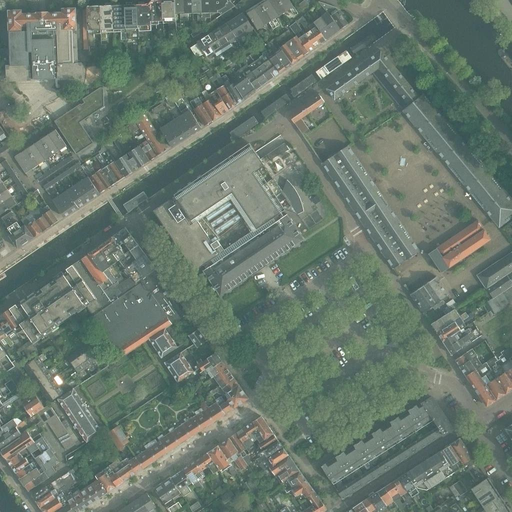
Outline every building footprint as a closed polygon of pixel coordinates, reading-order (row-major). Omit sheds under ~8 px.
[(152,0),(150,3),(150,4),(151,22),(156,22),(157,37),(160,37),(161,46),(164,44),(164,22),(163,21),(162,0),(153,1),(152,0)] [(174,0),(167,0),(162,0),(163,21),(164,22),(169,21),(169,33),(173,33),(173,39),(177,37),(176,22),(174,0)] [(183,0),(174,0),(176,22),(180,22),(180,26),(184,26),(184,21),(183,0)] [(189,21),(188,14),(193,14),(192,0),(183,0),(184,21),(189,21)] [(201,0),(192,0),(193,14),(198,14),(198,21),(202,21),(201,0)] [(210,13),(209,0),(201,0),(202,21),(206,21),(206,14),(210,13)] [(219,13),(221,16),(226,13),(231,9),(235,7),(230,2),(228,2),(227,0),(209,0),(210,13),(210,14),(219,13)] [(242,0),(235,7),(237,10),(248,0),(242,0)] [(247,13),(247,14),(258,31),(258,30),(269,23),(273,30),(279,26),(275,19),(290,10),(294,16),(298,14),(288,0),(268,0),(262,4),(261,4),(261,5),(248,13),(247,13)] [(306,0),(304,0),(298,5),(302,10),(309,5),(309,3),(306,0)] [(338,11),(336,8),(335,7),(319,2),(319,3),(322,6),(327,13),(341,30),(348,25),(338,11)] [(127,3),(126,5),(125,5),(126,29),(127,41),(139,40),(139,32),(139,26),(138,5),(132,5),(131,3),(127,3)] [(139,4),(139,5),(138,5),(139,26),(139,32),(152,32),(151,22),(150,4),(145,5),(145,4),(143,3),(140,3),(139,4)] [(94,6),(94,7),(88,7),(89,56),(95,56),(94,35),(101,34),(101,30),(100,6),(99,6),(98,4),(95,4),(94,6)] [(106,30),(114,30),(113,6),(112,6),(112,5),(110,4),(107,4),(106,6),(100,6),(101,30),(101,34),(102,41),(106,41),(107,41),(107,33),(106,33),(106,30)] [(114,5),(114,6),(113,6),(114,30),(121,30),(122,32),(121,32),(121,41),(127,41),(126,29),(125,5),(120,6),(120,5),(119,4),(115,4),(114,5)] [(40,13),(37,13),(37,14),(22,15),(22,11),(9,11),(10,23),(10,26),(10,28),(10,32),(11,49),(0,49),(0,67),(8,67),(8,81),(31,80),(31,79),(34,79),(34,80),(56,79),(59,78),(59,79),(82,78),(82,64),(78,64),(77,30),(77,21),(76,21),(76,9),(63,9),(64,13),(48,14),(48,13),(45,13),(45,14),(40,15),(40,13)] [(243,13),(235,18),(245,34),(253,29),(243,13)] [(327,13),(321,18),(333,35),(341,30),(327,13)] [(235,18),(228,23),(238,39),(245,34),(235,18)] [(321,18),(314,23),(326,40),(333,35),(321,18)] [(299,33),(302,31),(296,22),(290,27),(293,31),(297,36),(296,36),(308,53),(315,48),(305,34),(301,37),(299,33)] [(228,23),(220,28),(230,44),(238,39),(228,23)] [(308,27),(320,44),(326,40),(314,23),(308,27)] [(308,33),(305,34),(315,48),(320,44),(308,27),(306,24),(303,27),(308,33)] [(220,28),(213,33),(225,52),(232,47),(230,44),(220,28)] [(288,30),(282,35),(284,39),(291,34),(288,30)] [(213,33),(205,38),(215,54),(217,57),(225,52),(213,33)] [(372,35),(348,51),(352,57),(376,40),(372,35)] [(296,36),(287,43),(299,59),(308,53),(296,36)] [(205,38),(197,43),(198,44),(205,55),(207,59),(215,54),(205,38)] [(292,64),(281,49),(278,52),(271,42),(269,44),(272,49),(275,54),(286,68),(292,64)] [(287,43),(280,48),(281,49),(292,64),(299,59),(287,43)] [(205,55),(198,44),(191,48),(196,57),(205,55)] [(399,46),(393,51),(399,59),(405,55),(399,46)] [(260,50),(263,55),(260,57),(274,78),(280,73),(269,58),(268,55),(264,47),(260,50)] [(380,51),(327,90),(328,91),(335,101),(374,73),(404,110),(419,98),(386,57),(382,52),(381,51),(380,51)] [(349,59),(345,52),(336,58),(340,65),(349,59)] [(275,54),(269,58),(280,73),(286,68),(275,54)] [(140,55),(127,56),(127,64),(130,64),(140,59),(140,56),(140,55)] [(260,57),(260,58),(254,62),(268,82),(274,78),(260,57)] [(322,68),(314,73),(318,80),(326,75),(340,65),(336,58),(322,68)] [(254,62),(249,66),(262,87),(268,82),(254,62)] [(247,65),(241,69),(256,91),(262,87),(249,66),(248,67),(247,65)] [(182,69),(171,76),(174,80),(184,73),(182,69)] [(241,69),(235,73),(238,77),(250,95),(256,91),(241,69)] [(288,90),(290,94),(288,95),(291,99),(314,83),(309,75),(288,90)] [(221,85),(222,87),(217,89),(230,110),(238,105),(221,79),(221,78),(220,76),(216,79),(219,84),(221,85)] [(231,86),(228,81),(229,80),(226,76),(221,78),(221,79),(238,105),(244,100),(234,84),(231,86)] [(235,83),(234,84),(244,100),(250,95),(238,77),(234,80),(235,83)] [(58,127),(77,155),(94,143),(80,123),(104,107),(103,90),(103,89),(102,88),(101,88),(101,87),(100,87),(100,88),(99,88),(82,100),(84,103),(81,105),(81,104),(55,122),(58,127)] [(210,97),(209,95),(206,90),(202,93),(207,101),(202,104),(202,105),(213,121),(222,116),(211,99),(209,97),(210,97)] [(211,99),(222,116),(229,111),(216,90),(209,95),(210,97),(209,97),(211,99)] [(284,95),(258,113),(263,119),(288,101),(284,95)] [(289,116),(294,124),(325,103),(319,95),(289,116)] [(404,110),(402,111),(403,112),(402,112),(498,228),(499,228),(511,217),(511,201),(493,178),(459,138),(423,95),(419,98),(404,110)] [(202,104),(198,98),(190,102),(194,110),(205,127),(213,121),(202,105),(202,104)] [(190,111),(183,116),(194,134),(201,129),(190,111)] [(167,150),(158,137),(159,137),(143,112),(134,118),(141,128),(158,156),(167,150)] [(183,116),(175,120),(187,138),(194,134),(183,116)] [(253,116),(229,133),(234,140),(258,123),(253,116)] [(125,124),(131,134),(141,128),(134,118),(125,124)] [(175,120),(168,125),(179,143),(187,138),(175,120)] [(168,125),(160,130),(172,148),(179,143),(168,125)] [(56,130),(49,135),(60,151),(67,147),(67,146),(56,130)] [(49,135),(42,139),(53,155),(60,151),(49,135)] [(122,137),(114,143),(122,154),(130,149),(122,137)] [(42,139),(36,144),(47,160),(53,155),(42,139)] [(142,144),(140,145),(140,146),(151,161),(157,157),(147,141),(142,144)] [(174,195),(175,196),(172,198),(173,198),(154,211),(195,272),(204,265),(207,269),(204,271),(219,294),(221,296),(223,295),(223,294),(243,281),(250,276),(262,268),(274,260),(304,240),(303,237),(302,237),(287,215),(284,217),(281,213),(285,211),(298,215),(304,212),(303,208),(302,204),(301,200),(299,196),(297,193),(295,189),(293,186),(290,183),(287,180),(282,192),(258,155),(256,152),(250,143),(174,195)] [(285,143),(267,155),(271,161),(290,150),(285,143)] [(36,144),(29,148),(40,165),(47,160),(36,144)] [(101,150),(98,152),(99,154),(100,154),(107,150),(104,146),(102,147),(101,150)] [(139,169),(151,161),(140,146),(115,162),(125,177),(136,170),(137,171),(139,169)] [(323,163),(322,164),(335,183),(338,187),(355,212),(357,215),(359,219),(393,269),(420,252),(348,146),(341,151),(323,163)] [(29,148),(22,153),(33,169),(40,165),(29,148)] [(35,175),(32,170),(33,169),(22,153),(15,158),(29,179),(35,175)] [(119,181),(104,160),(101,156),(95,160),(96,162),(99,160),(102,165),(103,164),(105,168),(102,170),(112,186),(119,181)] [(110,156),(104,160),(119,181),(125,177),(115,162),(110,156)] [(95,166),(96,166),(93,161),(91,162),(89,161),(85,164),(87,166),(89,164),(96,174),(107,189),(112,186),(102,170),(102,169),(98,171),(95,166)] [(96,174),(90,177),(101,193),(107,189),(96,174)] [(88,177),(81,182),(92,199),(100,194),(88,177)] [(81,182),(74,186),(85,204),(92,199),(81,182)] [(74,186),(67,191),(78,208),(85,204),(74,186)] [(0,205),(12,197),(8,190),(0,195),(0,205)] [(67,191),(60,196),(71,213),(78,208),(67,191)] [(141,194),(121,207),(126,215),(146,201),(141,194)] [(60,196),(53,201),(64,218),(71,213),(60,196)] [(317,196),(312,200),(315,205),(320,201),(317,196)] [(17,204),(12,197),(0,205),(0,213),(1,215),(17,204)] [(35,219),(33,220),(42,233),(50,227),(38,210),(35,212),(28,202),(29,201),(26,198),(17,205),(19,208),(24,205),(35,219)] [(41,208),(38,210),(50,227),(51,227),(51,226),(58,222),(47,206),(42,209),(41,208)] [(26,217),(21,220),(25,226),(33,239),(42,233),(33,220),(30,223),(26,217)] [(436,248),(436,249),(429,254),(441,273),(449,268),(449,269),(492,240),(478,220),(436,248)] [(17,222),(13,225),(25,244),(33,239),(25,226),(21,228),(17,222)] [(8,228),(12,234),(10,236),(18,249),(25,244),(13,225),(8,228)] [(126,228),(113,238),(119,246),(120,245),(120,246),(123,244),(125,244),(130,251),(138,245),(126,228)] [(108,269),(119,261),(114,254),(122,248),(120,246),(120,245),(119,246),(113,238),(105,243),(90,254),(108,279),(113,285),(117,282),(119,285),(125,281),(122,277),(117,281),(108,269)] [(126,254),(126,255),(119,260),(125,268),(133,263),(133,262),(145,254),(138,245),(130,251),(126,254)] [(511,252),(476,276),(486,290),(486,289),(511,272),(511,252)] [(89,254),(82,259),(74,265),(73,265),(104,309),(121,297),(119,295),(130,288),(125,281),(119,285),(117,282),(113,285),(108,279),(90,254),(89,254)] [(133,263),(125,268),(131,277),(151,263),(145,254),(133,262),(133,263)] [(131,277),(125,281),(130,288),(156,269),(151,263),(131,277)] [(408,270),(403,263),(393,269),(398,277),(402,274),(408,270)] [(104,309),(73,265),(66,270),(68,271),(64,274),(63,272),(55,278),(56,280),(36,293),(35,292),(10,309),(19,324),(21,327),(22,327),(31,340),(34,343),(34,344),(87,307),(93,316),(89,319),(104,309)] [(119,295),(121,297),(104,309),(89,319),(89,320),(106,346),(116,361),(149,339),(165,329),(176,322),(176,323),(181,320),(181,319),(188,314),(180,304),(178,300),(164,281),(157,270),(156,270),(156,269),(130,288),(119,295)] [(511,272),(486,289),(493,299),(503,292),(508,289),(511,286),(511,272)] [(443,301),(450,296),(437,277),(414,292),(410,294),(424,314),(432,308),(434,311),(445,304),(443,301)] [(511,294),(508,289),(503,292),(509,302),(511,300),(511,294)] [(505,307),(509,302),(503,292),(493,299),(487,302),(495,314),(504,308),(505,308),(505,307)] [(492,310),(487,302),(483,305),(488,313),(492,310)] [(455,309),(458,307),(456,304),(443,312),(445,316),(449,313),(455,310),(455,309)] [(10,309),(3,314),(17,334),(23,329),(21,327),(19,324),(10,309)] [(432,325),(435,330),(437,332),(437,333),(450,325),(451,326),(462,320),(463,321),(467,319),(467,318),(469,317),(470,319),(474,316),(472,313),(468,316),(465,313),(460,317),(455,310),(449,313),(445,316),(439,320),(431,324),(432,325)] [(3,314),(0,315),(0,325),(8,336),(12,342),(19,337),(16,334),(17,334),(3,314)] [(458,327),(464,323),(468,320),(467,319),(463,321),(462,320),(451,326),(450,325),(437,333),(443,342),(457,333),(460,330),(458,327)] [(14,345),(12,342),(8,336),(0,325),(0,339),(1,341),(0,341),(0,342),(4,348),(8,345),(10,348),(14,345)] [(467,326),(464,328),(466,332),(459,336),(457,333),(443,342),(447,348),(471,333),(467,326)] [(165,329),(149,339),(151,342),(156,349),(172,339),(165,329)] [(202,334),(201,333),(198,329),(189,336),(191,339),(193,342),(195,344),(198,348),(207,341),(204,337),(204,336),(203,335),(202,334)] [(474,337),(471,333),(447,348),(452,355),(465,347),(471,343),(469,340),(471,339),(471,338),(474,337)] [(156,349),(160,355),(162,358),(178,348),(172,339),(156,349)] [(24,345),(18,350),(20,353),(34,343),(31,340),(24,345)] [(78,373),(100,358),(90,343),(68,359),(78,373)] [(0,360),(2,364),(9,360),(0,346),(0,360)] [(482,365),(477,357),(472,349),(455,360),(460,367),(471,384),(481,377),(475,369),(482,365)] [(482,365),(475,369),(481,377),(486,385),(511,368),(511,363),(510,361),(504,351),(482,365)] [(181,353),(165,363),(167,366),(172,373),(188,363),(181,353)] [(210,372),(210,371),(214,368),(214,367),(222,362),(216,353),(198,366),(200,368),(203,371),(200,374),(202,377),(210,372)] [(38,356),(24,366),(50,404),(64,394),(38,356)] [(0,365),(0,377),(7,373),(15,367),(9,360),(2,364),(0,365)] [(202,380),(201,380),(204,384),(226,368),(222,362),(214,367),(214,368),(210,371),(210,372),(202,377),(201,378),(202,380)] [(176,380),(178,383),(194,372),(188,363),(172,373),(176,380)] [(15,367),(7,373),(18,388),(26,383),(15,367)] [(226,368),(204,384),(206,387),(215,380),(218,383),(230,374),(226,368)] [(511,368),(486,385),(497,400),(511,390),(511,368)] [(0,382),(2,381),(5,385),(3,387),(5,390),(8,388),(11,393),(18,388),(7,373),(0,377),(0,382)] [(230,374),(218,383),(220,386),(213,391),(213,390),(209,392),(212,397),(235,380),(230,374)] [(481,377),(471,384),(475,389),(487,407),(497,400),(486,385),(481,377)] [(226,395),(239,386),(235,380),(212,397),(214,399),(224,392),(226,394),(225,395),(226,395)] [(225,395),(228,400),(228,401),(234,409),(248,399),(239,386),(226,395),(225,395)] [(76,392),(74,389),(58,399),(65,410),(81,400),(76,392)] [(36,396),(23,405),(31,417),(44,408),(36,396)] [(221,397),(216,400),(217,402),(225,414),(234,409),(228,401),(225,403),(221,397)] [(432,398),(423,404),(432,418),(433,419),(443,413),(432,398)] [(81,400),(65,410),(72,421),(88,410),(85,407),(81,400)] [(217,402),(206,410),(214,422),(226,414),(225,414),(217,402)] [(422,402),(413,408),(423,424),(432,418),(423,404),(422,402)] [(37,414),(41,421),(42,422),(37,424),(40,428),(48,423),(47,422),(56,416),(51,408),(49,406),(49,405),(37,414)] [(195,413),(196,415),(193,417),(202,430),(214,422),(206,410),(203,411),(201,408),(195,413)] [(413,408),(404,414),(414,430),(423,424),(413,408)] [(88,410),(72,421),(78,430),(94,420),(90,414),(88,410)] [(443,413),(433,419),(438,427),(444,435),(453,429),(443,413)] [(404,414),(394,420),(405,436),(414,430),(404,414)] [(56,416),(47,422),(48,423),(51,428),(60,422),(56,416)] [(185,422),(182,424),(191,437),(202,430),(193,417),(190,419),(188,417),(184,420),(185,422)] [(254,433),(258,439),(258,440),(260,443),(274,434),(262,417),(253,422),(258,430),(254,433)] [(0,426),(0,437),(22,422),(16,418),(2,428),(0,426)] [(94,420),(78,430),(84,439),(85,441),(87,443),(102,433),(101,431),(94,420)] [(394,420),(385,426),(396,442),(405,436),(394,420)] [(22,422),(0,437),(0,450),(22,435),(19,430),(27,425),(24,421),(22,422)] [(60,422),(51,428),(55,434),(64,428),(63,426),(61,423),(60,422)] [(254,433),(258,430),(253,422),(243,429),(255,446),(254,443),(258,440),(258,439),(254,433)] [(173,428),(170,430),(180,444),(191,437),(182,424),(174,430),(174,429),(173,428)] [(119,426),(107,433),(119,449),(130,442),(128,439),(130,438),(127,434),(125,436),(119,426)] [(385,426),(376,431),(387,448),(396,442),(385,426)] [(438,427),(424,436),(429,444),(444,435),(438,427)] [(64,428),(55,434),(59,439),(68,433),(65,429),(64,428)] [(243,429),(236,434),(246,449),(250,454),(254,451),(255,446),(243,429)] [(160,437),(159,437),(169,452),(180,444),(170,430),(169,431),(170,433),(164,437),(162,435),(160,437)] [(22,435),(0,450),(8,461),(27,448),(42,437),(40,434),(33,439),(27,431),(22,435)] [(376,431),(367,437),(377,453),(387,448),(376,431)] [(68,433),(59,439),(62,445),(71,439),(68,433)] [(252,463),(247,455),(244,451),(246,449),(236,434),(229,439),(242,459),(243,458),(248,466),(252,463)] [(260,443),(258,445),(263,451),(278,441),(274,434),(260,443)] [(424,436),(410,446),(415,453),(429,444),(424,436)] [(52,467),(59,462),(42,437),(27,448),(32,454),(36,460),(42,468),(45,473),(49,478),(56,473),(52,467)] [(159,437),(158,438),(159,440),(160,441),(158,443),(155,439),(147,445),(157,460),(169,452),(159,437)] [(367,437),(358,443),(368,459),(377,453),(367,437)] [(71,439),(62,445),(66,451),(75,445),(71,439)] [(229,439),(218,446),(231,463),(234,461),(241,471),(248,466),(243,458),(242,459),(229,439)] [(473,458),(460,439),(450,445),(463,465),(473,458)] [(261,457),(260,457),(263,462),(283,448),(278,441),(263,451),(259,454),(261,457)] [(358,443),(349,449),(359,465),(368,459),(358,443)] [(147,445),(144,447),(147,450),(135,457),(143,469),(157,460),(147,445)] [(450,445),(441,451),(455,473),(464,467),(463,465),(450,445)] [(230,471),(229,471),(233,477),(238,474),(231,464),(231,463),(218,446),(208,453),(220,470),(227,466),(230,471)] [(410,446),(395,455),(400,463),(415,453),(410,446)] [(27,448),(8,461),(13,468),(32,454),(27,448)] [(260,464),(265,471),(269,468),(288,455),(285,451),(284,450),(283,448),(263,462),(260,457),(257,460),(260,464)] [(349,449),(340,455),(350,471),(359,465),(349,449)] [(441,451),(407,473),(416,487),(417,487),(418,488),(427,490),(455,473),(441,451)] [(208,453),(195,461),(202,471),(207,468),(208,470),(210,469),(214,474),(220,470),(208,453)] [(32,454),(13,468),(17,474),(36,460),(32,454)] [(120,463),(118,459),(114,454),(110,457),(114,463),(109,467),(115,475),(117,473),(123,482),(136,474),(128,462),(125,464),(123,461),(120,463)] [(288,455),(269,468),(276,478),(295,465),(288,455)] [(340,455),(331,461),(341,477),(350,471),(340,455)] [(395,455),(381,464),(386,472),(400,463),(395,455)] [(123,461),(125,464),(128,462),(136,474),(142,470),(141,470),(143,469),(135,457),(129,461),(127,458),(123,461)] [(36,460),(17,474),(21,480),(38,468),(39,470),(42,468),(36,460)] [(202,471),(195,461),(183,470),(192,483),(198,492),(203,488),(200,480),(206,476),(202,471)] [(331,461),(322,467),(332,483),(341,477),(331,461)] [(381,464),(366,473),(371,481),(386,472),(381,464)] [(295,465),(276,478),(280,484),(287,480),(300,471),(295,465)] [(109,467),(104,470),(116,487),(123,482),(117,473),(115,475),(109,467)] [(38,468),(21,480),(25,486),(45,473),(42,468),(39,470),(38,468)] [(73,469),(52,483),(56,489),(60,495),(63,493),(66,490),(81,480),(73,469)] [(104,470),(95,476),(98,480),(107,493),(116,487),(104,470)] [(191,492),(187,487),(192,483),(183,470),(171,478),(182,495),(184,497),(191,492)] [(291,486),(285,491),(287,493),(291,490),(291,491),(295,489),(306,481),(300,471),(287,480),(291,486)] [(45,473),(25,486),(29,491),(49,478),(45,473)] [(366,473),(352,483),(357,490),(371,481),(366,473)] [(407,473),(399,478),(412,497),(414,500),(421,495),(416,487),(407,473)] [(173,506),(168,509),(170,511),(174,511),(182,508),(182,509),(189,504),(184,499),(178,503),(174,500),(182,495),(171,478),(155,489),(166,506),(169,504),(173,506)] [(399,478),(392,483),(401,497),(405,494),(408,500),(412,497),(399,478)] [(488,478),(471,489),(472,489),(478,498),(494,487),(488,478)] [(259,487),(254,479),(251,481),(248,483),(253,491),(259,487)] [(107,493),(98,480),(92,483),(101,497),(107,493)] [(87,484),(88,483),(87,481),(83,484),(86,488),(95,501),(101,497),(92,483),(88,486),(87,484)] [(295,489),(291,491),(296,497),(302,493),(305,498),(307,497),(315,492),(306,481),(295,489)] [(460,481),(453,486),(460,496),(467,492),(460,481)] [(52,483),(51,484),(33,496),(37,502),(56,489),(52,483)] [(352,483),(338,492),(343,500),(357,490),(352,483)] [(399,498),(401,497),(392,483),(385,487),(400,509),(407,505),(405,503),(403,504),(399,498)] [(81,486),(77,488),(89,505),(95,501),(86,488),(82,490),(81,488),(82,487),(81,486)] [(220,487),(215,490),(218,495),(223,492),(220,487)] [(385,487),(377,492),(387,506),(391,504),(393,508),(395,506),(396,508),(397,507),(399,510),(400,509),(385,487)] [(500,496),(494,487),(478,498),(484,507),(500,496)] [(77,488),(70,492),(75,499),(82,510),(89,505),(77,488)] [(56,489),(37,502),(41,508),(60,495),(56,489)] [(259,501),(264,498),(258,489),(253,492),(259,501)] [(231,490),(221,497),(225,504),(235,497),(231,490)] [(68,494),(69,495),(66,497),(70,503),(69,503),(74,511),(78,511),(82,510),(75,499),(70,492),(68,494)] [(315,492),(307,497),(313,505),(320,500),(315,492)] [(377,492),(370,497),(379,511),(385,511),(383,509),(386,507),(386,506),(387,506),(377,492)] [(70,503),(66,497),(63,493),(60,495),(41,508),(43,511),(55,511),(69,503),(70,503)] [(147,494),(123,510),(124,511),(147,511),(156,507),(147,494)] [(500,496),(484,507),(486,511),(496,511),(506,505),(500,496)] [(379,511),(370,497),(363,502),(369,511),(379,511)] [(313,505),(311,506),(315,511),(323,511),(327,510),(320,500),(313,505)] [(450,508),(456,504),(453,500),(447,504),(450,508)] [(199,502),(191,508),(193,511),(201,507),(199,502)] [(369,511),(363,502),(354,508),(356,511),(369,511)] [(74,511),(69,503),(55,511),(74,511)]
